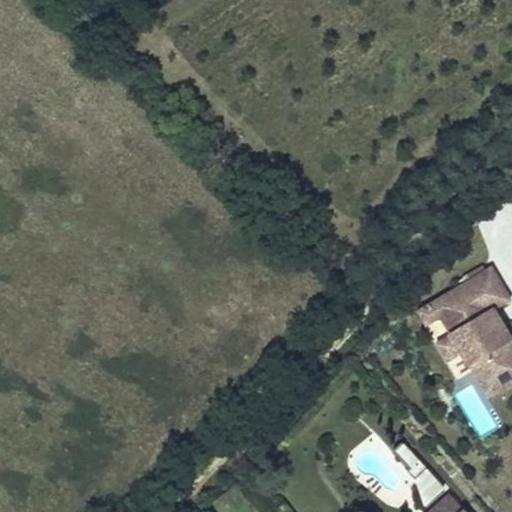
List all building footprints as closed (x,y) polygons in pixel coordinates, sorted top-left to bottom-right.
[(511,391),(511,343),(496,317),(511,306),(511,303),(494,274),(434,311),(444,326),(454,343),(460,339),(470,356),(464,360),(491,404),(511,391)] [(444,326),(434,311),(421,319),(431,334),(444,326)] [(454,343),(440,351),(450,369),(464,360),(470,356),(460,339),(454,343)] [(405,441),(391,453),(430,499),(445,487),(405,441)] [(433,511),(465,511),(449,495),(432,511),(433,511)]
